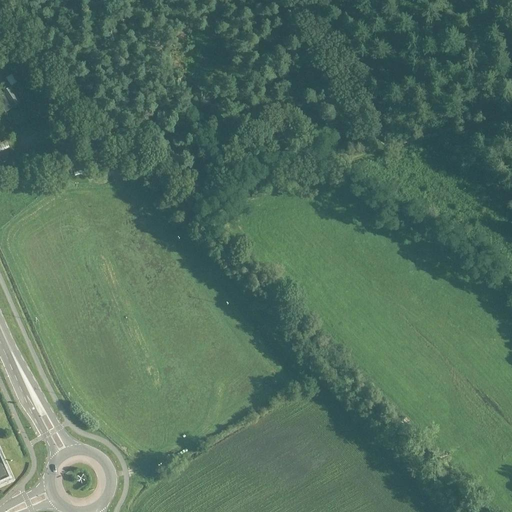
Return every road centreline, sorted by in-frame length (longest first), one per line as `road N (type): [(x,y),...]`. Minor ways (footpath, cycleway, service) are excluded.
road 1 (track): [(511,109),(385,144),(299,0)]
road 2 (primary): [(2,332),(59,461)]
road 3 (primary): [(74,453),(2,332)]
